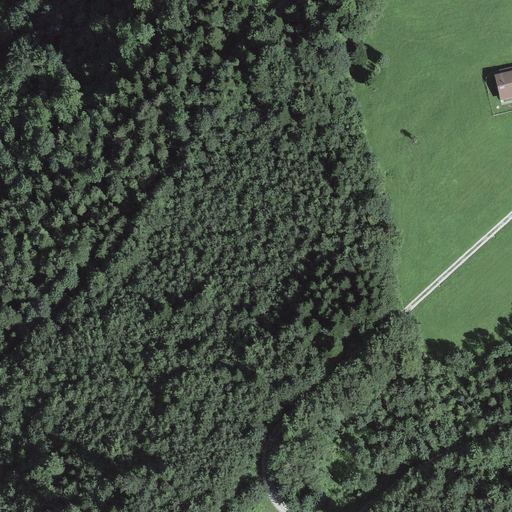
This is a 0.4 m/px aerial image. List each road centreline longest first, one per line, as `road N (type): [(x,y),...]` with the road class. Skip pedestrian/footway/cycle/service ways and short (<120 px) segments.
road 1 (track): [(0,367),(65,312),(121,240),(194,114),(288,0)]
road 2 (track): [(511,216),(282,425),(264,455),(266,484),(285,511)]
road 3 (track): [(366,511),(416,472),(511,431)]
